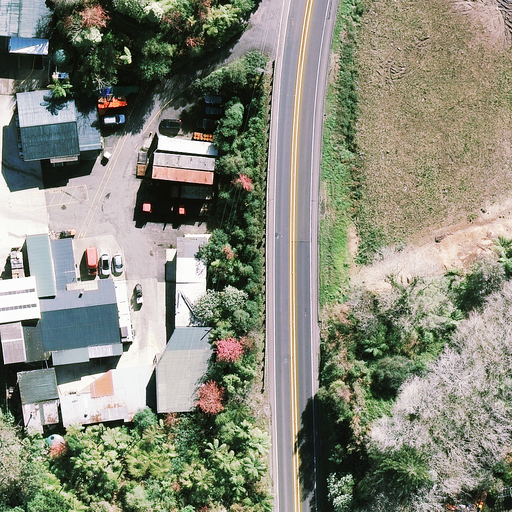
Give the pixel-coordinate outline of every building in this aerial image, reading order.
[(51,57),(54,0),(0,0),(0,38),(11,39),(10,55),(51,57)] [(100,151),(97,96),(21,99),(23,157),(49,156),(49,160),(80,159),(80,151),(100,151)] [(214,161),(216,144),(156,136),(154,154),(151,176),(211,183),(214,161)] [(48,241),(47,232),(25,235),(36,313),(0,318),(0,324),(5,360),(49,354),(50,361),(120,352),(111,284),(75,289),(68,238),(48,241)] [(175,319),(154,360),(155,411),(209,410),(205,238),(175,239),(175,319)] [(93,367),(94,389),(61,391),(62,419),(119,416),(141,414),(138,365),(93,367)] [(57,420),(52,366),(19,369),(24,423),(57,420)]
